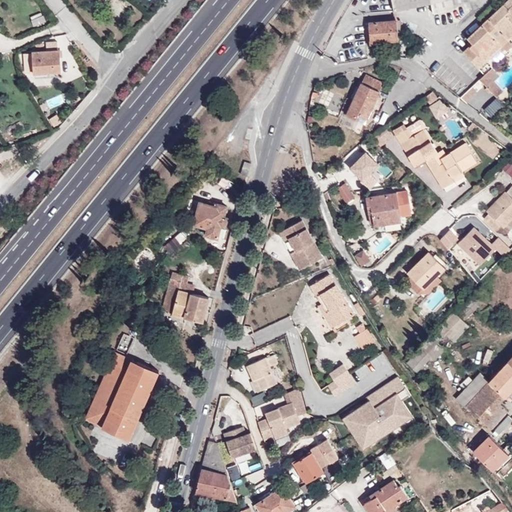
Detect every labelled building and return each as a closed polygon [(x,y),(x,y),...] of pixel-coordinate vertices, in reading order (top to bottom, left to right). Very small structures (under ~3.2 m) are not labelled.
[(392,0),(395,10),(431,2),(434,14),(451,10),(451,19),(463,18),(454,8),(460,3),(470,1),(470,0),(392,0)] [(511,0),(508,0),(483,24),(467,38),(473,44),(464,52),(478,67),(511,35),(511,0)] [(370,22),(370,30),(371,40),(381,39),(381,41),(398,40),(397,30),(396,20),(370,22)] [(511,35),(478,67),(485,74),(491,68),(511,48),(511,35)] [(48,70),(61,70),(60,49),(32,51),(33,53),(34,70),(34,73),(48,72),(48,70)] [(34,70),(33,53),(21,54),(22,71),(34,70)] [(497,73),(491,68),(485,74),(479,79),(487,86),(491,91),(497,96),(502,91),(491,79),(497,73)] [(364,116),(368,117),(382,85),(385,87),(387,83),(365,73),(355,98),(347,114),(362,121),(364,116)] [(432,91),(424,96),(430,104),(438,99),(432,91)] [(347,114),(355,98),(351,96),(343,112),(347,114)] [(443,97),(431,105),(438,117),(450,109),(443,97)] [(406,128),(411,136),(423,129),(425,127),(425,125),(422,119),(420,119),(406,128)] [(404,124),(394,130),(408,154),(412,153),(417,162),(425,157),(426,159),(428,158),(434,168),(432,169),(439,180),(449,173),(452,176),(462,170),(477,161),(466,143),(446,155),(441,158),(437,152),(423,129),(411,136),(406,128),(404,124)] [(365,179),(382,162),(368,148),(351,165),(365,179)] [(442,149),(437,152),(441,158),(446,155),(442,149)] [(428,158),(426,159),(432,169),(434,168),(428,158)] [(251,163),(244,161),(241,174),(247,176),(251,163)] [(464,174),(462,170),(452,176),(449,173),(439,180),(443,187),(464,174)] [(346,182),(337,188),(347,203),(355,197),(346,182)] [(511,184),(487,211),(490,214),(501,224),(503,226),(511,216),(511,184)] [(385,217),(400,215),(397,192),(367,196),(371,222),(374,222),(375,224),(386,223),(385,217)] [(221,226),(225,227),(228,217),(224,216),(227,207),(218,204),(217,207),(199,202),(193,224),(207,228),(206,235),(218,238),(221,226)] [(501,224),(490,214),(485,218),(497,228),(501,224)] [(511,226),(511,216),(503,226),(508,231),(511,226)] [(302,219),(291,225),(296,233),(290,236),(297,249),(292,252),(296,261),(318,249),(302,219)] [(511,245),(500,234),(494,240),(476,223),(452,248),(475,270),(498,247),(505,253),(511,246),(511,245)] [(296,233),(291,225),(280,231),(292,252),(297,249),(290,236),(296,233)] [(441,237),(450,247),(463,235),(454,226),(441,237)] [(174,250),(180,244),(176,239),(169,244),(174,250)] [(322,257),(318,249),(296,261),(301,269),(322,257)] [(365,263),(370,260),(364,249),(355,255),(362,265),(365,263)] [(423,288),(436,274),(444,266),(429,251),(408,273),(409,274),(423,288)] [(189,276),(172,272),(163,306),(172,313),(203,321),(209,297),(193,293),(185,291),(187,282),(189,276)] [(330,309),(338,323),(354,313),(329,273),(310,284),(322,302),(327,311),(330,309)] [(418,292),(423,288),(409,274),(405,279),(418,292)] [(441,279),(436,274),(423,288),(427,292),(441,279)] [(195,284),(187,282),(185,291),(193,293),(195,284)] [(475,291),(453,312),(463,321),(484,300),(475,291)] [(358,301),(354,303),(361,315),(365,312),(358,301)] [(332,327),(338,323),(330,309),(327,311),(322,302),(318,304),(332,327)] [(453,312),(438,326),(440,328),(446,333),(428,352),(422,347),(421,346),(407,362),(415,369),(429,354),(436,360),(468,325),(463,321),(453,312)] [(292,315),(278,321),(282,330),(295,324),(292,315)] [(367,328),(356,335),(364,348),(375,340),(367,328)] [(446,333),(440,328),(422,347),(428,352),(446,333)] [(124,333),(116,349),(127,354),(134,337),(124,333)] [(159,371),(116,351),(85,418),(129,439),(159,371)] [(275,353),(267,357),(270,365),(278,362),(275,353)] [(257,378),(262,389),(277,382),(270,365),(267,357),(266,356),(247,365),(253,379),(257,378)] [(511,356),(509,359),(508,361),(504,358),(499,363),(503,366),(490,380),(489,381),(505,396),(509,391),(511,387),(511,356)] [(335,396),(342,392),(356,383),(344,364),(330,373),(335,380),(328,384),(335,396)] [(490,380),(485,376),(480,371),(458,395),(467,404),(481,389),(489,381),(490,380)] [(366,396),(369,400),(342,417),(363,450),(414,417),(403,401),(410,396),(397,376),(366,396)] [(258,391),(262,389),(257,378),(253,379),(258,391)] [(481,389),(467,404),(467,405),(491,427),(507,410),(499,402),(505,396),(489,381),(481,389)] [(301,422),(298,415),(307,413),(300,387),(284,394),(288,403),(266,411),(268,417),(258,421),(264,438),(274,434),(275,436),(289,431),(287,427),(301,422)] [(243,426),(225,432),(233,456),(256,448),(251,432),(246,433),(243,426)] [(311,428),(305,429),(306,436),(313,435),(311,428)] [(489,434),(473,450),(493,469),(511,451),(505,445),(503,448),(489,434)] [(311,449),(321,467),(338,457),(328,439),(311,449)] [(217,442),(209,440),(201,471),(196,491),(200,492),(214,495),(228,498),(237,500),(230,481),(217,442)] [(312,450),(295,461),(307,482),(324,471),(321,467),(312,450)] [(394,479),(375,491),(377,494),(373,497),(364,503),(370,511),(379,511),(385,508),(386,509),(394,504),(407,496),(401,484),(399,486),(394,479)] [(272,493),(281,487),(279,485),(277,484),(270,489),(270,491),(272,493)] [(283,486),(281,487),(272,493),(256,502),(262,511),(284,511),(295,505),(283,486)]
